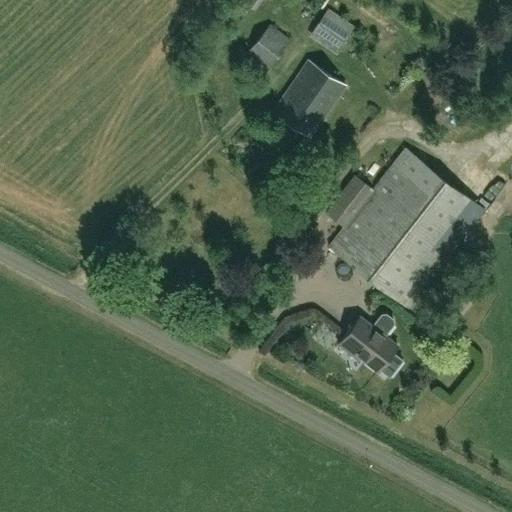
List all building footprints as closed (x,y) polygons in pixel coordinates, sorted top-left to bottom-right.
[(337,52),(352,28),(327,12),(312,35),(337,52)] [(265,70),(290,40),(270,24),(246,54),(265,70)] [(311,136),(346,85),(308,60),(273,111),(311,136)] [(460,111),(451,119),(463,132),(472,124),(460,111)] [(344,226),(329,246),(407,307),(484,209),(406,148),(373,190),(355,175),(326,212),(344,226)] [(396,346),(383,335),(393,324),(392,319),(386,314),(381,314),(371,326),(359,316),(337,343),(350,354),(352,351),(376,371),(378,368),(387,376),(400,360),(391,353),(396,346)]
